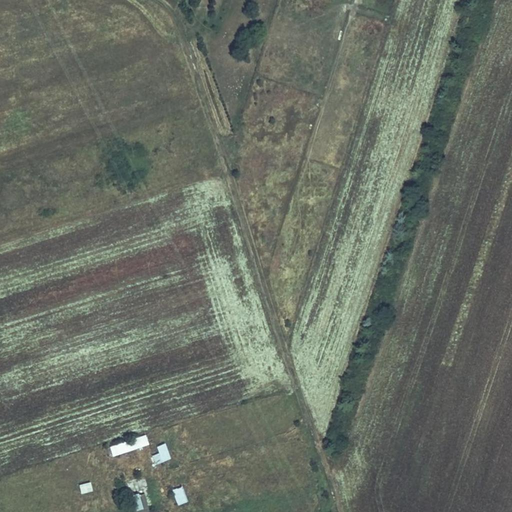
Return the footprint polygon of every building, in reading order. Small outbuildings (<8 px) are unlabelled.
[(112,456),(149,446),(146,437),(109,447),(112,456)] [(158,454),(150,456),(152,464),(170,460),(166,444),(156,446),(158,454)] [(81,494),(92,491),(90,482),(78,485),(81,494)] [(182,487),(172,490),(177,505),(187,502),(182,487)] [(149,511),(145,494),(129,498),(132,511),(149,511)]
